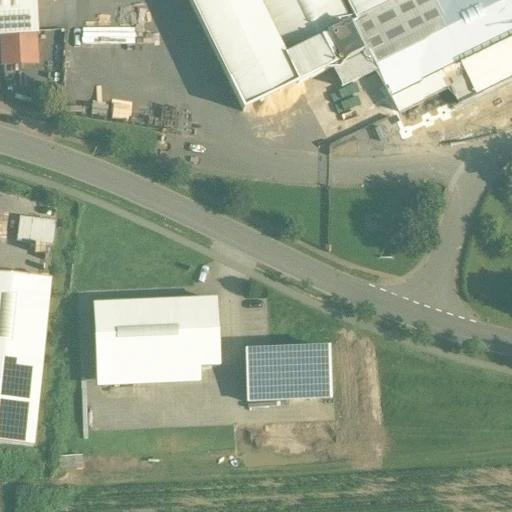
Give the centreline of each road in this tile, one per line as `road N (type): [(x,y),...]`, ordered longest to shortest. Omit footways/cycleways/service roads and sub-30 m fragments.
road 1 (tertiary): [(421,321),(112,180),(0,141)]
road 2 (residential): [(421,321),(469,185),(511,148)]
